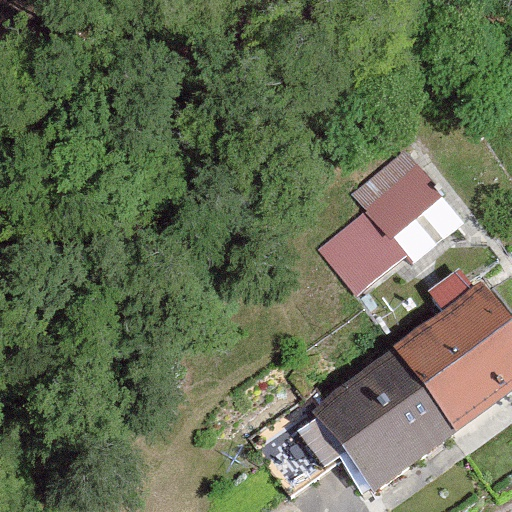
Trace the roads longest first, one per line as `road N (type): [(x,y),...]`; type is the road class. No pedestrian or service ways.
road 1 (track): [(355,0),(195,38),(0,65)]
road 2 (track): [(511,9),(380,0)]
